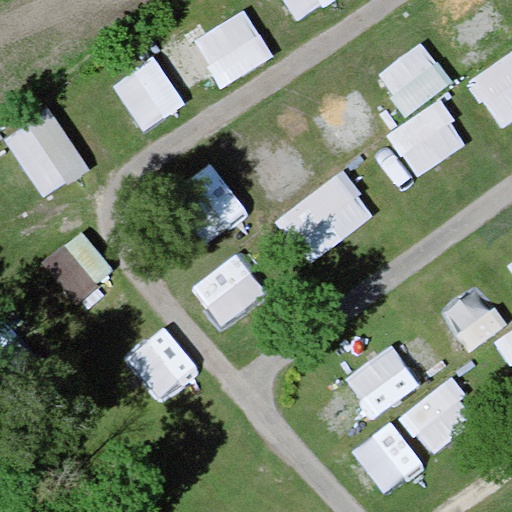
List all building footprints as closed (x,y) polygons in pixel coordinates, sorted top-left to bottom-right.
[(299,0),(308,13),(327,0),(299,0)] [(259,4),(203,26),(224,78),(280,55),(259,4)] [(150,121),(194,95),(166,48),(122,74),(150,121)] [(511,50),(478,75),(511,121),(511,50)] [(420,169),(476,141),(453,94),(397,122),(420,169)] [(15,132),(53,190),(100,159),(61,101),(15,132)] [(319,255),(383,208),(351,164),(286,211),(319,255)] [(209,284),(234,313),(270,283),(245,254),(209,284)] [(401,337),(351,371),(379,411),(429,377),(401,337)] [(439,449),(486,412),(456,373),(409,411),(439,449)] [(363,446),(398,489),(437,457),(403,414),(363,446)]
